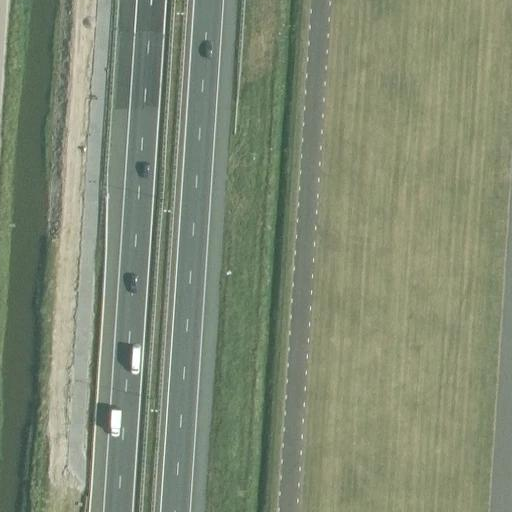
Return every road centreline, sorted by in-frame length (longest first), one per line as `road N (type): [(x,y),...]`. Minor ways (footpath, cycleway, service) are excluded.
road 1 (motorway): [(151,0),(118,511)]
road 2 (motorway): [(175,511),(208,0)]
